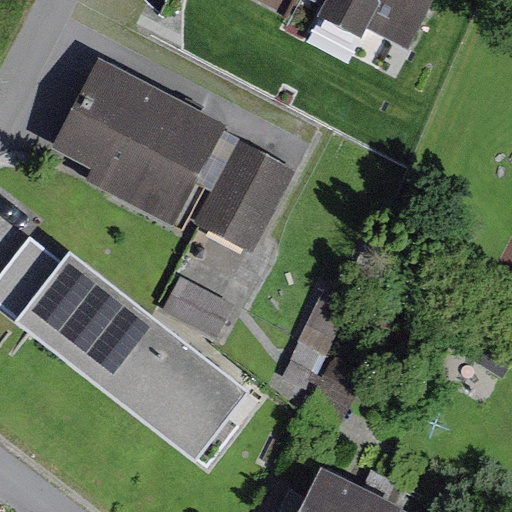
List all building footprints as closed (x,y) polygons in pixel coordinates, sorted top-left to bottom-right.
[(429,0),(313,0),(408,45),(429,0)] [(227,127),(112,64),(62,155),(177,218),(227,127)] [(298,172),(255,145),(210,216),(253,243),(298,172)] [(0,283),(0,297),(25,317),(69,260),(37,236),(0,283)] [(20,324),(199,463),(254,392),(75,253),(69,260),(25,317),(20,324)] [(241,308),(192,281),(176,309),(224,337),(241,308)] [(403,511),(327,472),(305,511),(403,511)]
